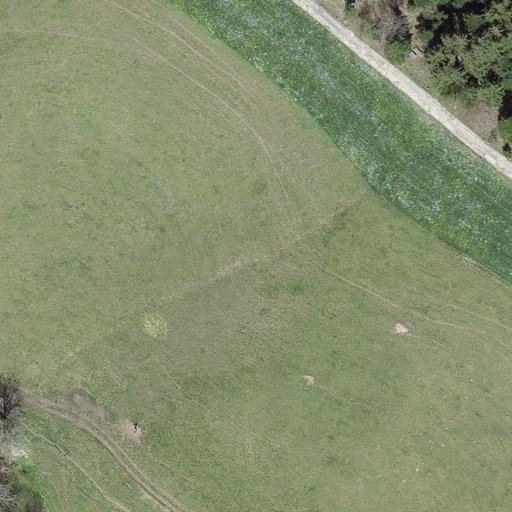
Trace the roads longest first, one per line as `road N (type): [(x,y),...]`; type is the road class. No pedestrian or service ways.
road 1 (track): [(276,0),(420,121),(511,179)]
road 2 (track): [(112,511),(54,446),(0,414)]
